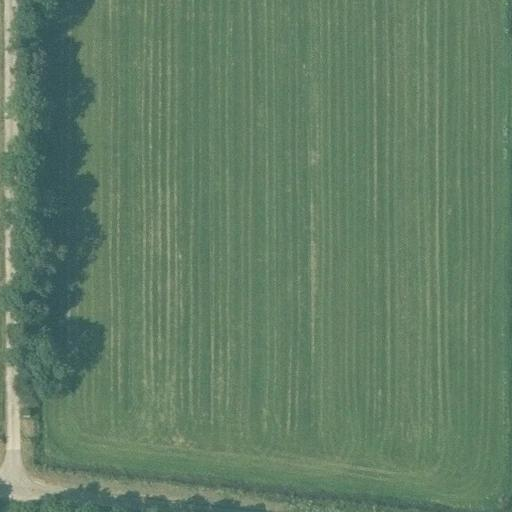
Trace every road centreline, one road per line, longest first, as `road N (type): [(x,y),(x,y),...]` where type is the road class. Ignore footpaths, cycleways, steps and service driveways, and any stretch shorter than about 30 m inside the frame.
road 1 (unknown): [(21,490),(12,0)]
road 2 (unclassified): [(216,511),(0,487)]
